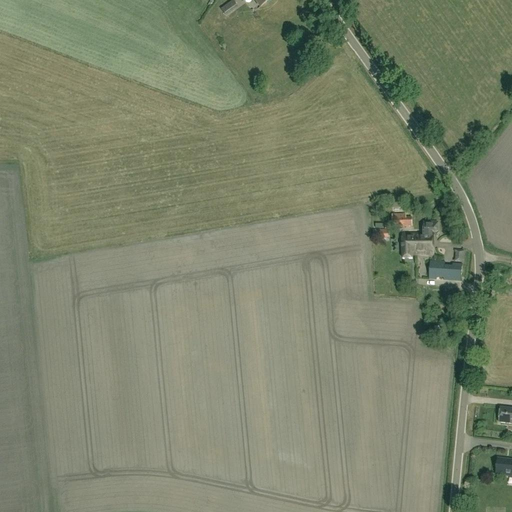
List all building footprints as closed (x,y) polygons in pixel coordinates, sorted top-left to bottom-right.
[(225,16),(237,8),(232,1),(220,9),(225,16)] [(412,227),(412,218),(404,218),(404,215),(392,215),(392,227),(399,227),(412,227)] [(416,246),(416,255),(434,255),(434,234),(431,234),(431,231),(438,231),(437,223),(423,223),(424,234),(418,234),(418,246),(416,246)] [(402,259),(412,259),(412,255),(416,255),(416,246),(418,246),(418,234),(402,235),(402,259)] [(445,262),(430,261),(429,279),(460,282),(462,265),(452,264),(452,267),(445,266),(445,262)] [(444,340),(444,332),(440,330),(430,330),(427,331),(427,340),(431,341),(441,342),(444,340)] [(511,424),(511,409),(500,408),(498,423),(511,424)] [(511,460),(511,461),(510,462),(498,460),(496,475),(511,476),(511,460)]
